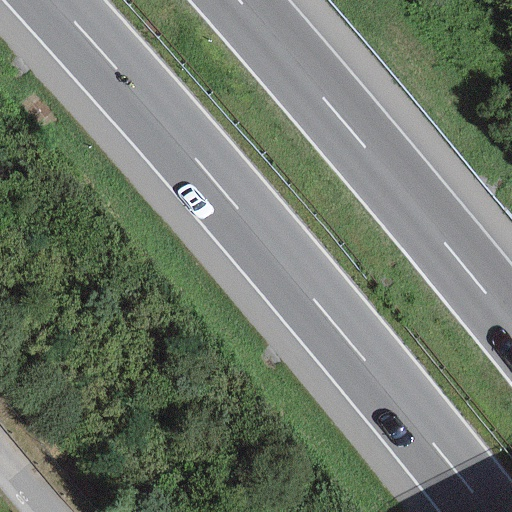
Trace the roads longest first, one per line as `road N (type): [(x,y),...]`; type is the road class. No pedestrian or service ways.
road 1 (motorway): [(39,0),(478,511)]
road 2 (motorway): [(511,325),(433,223),(233,0)]
